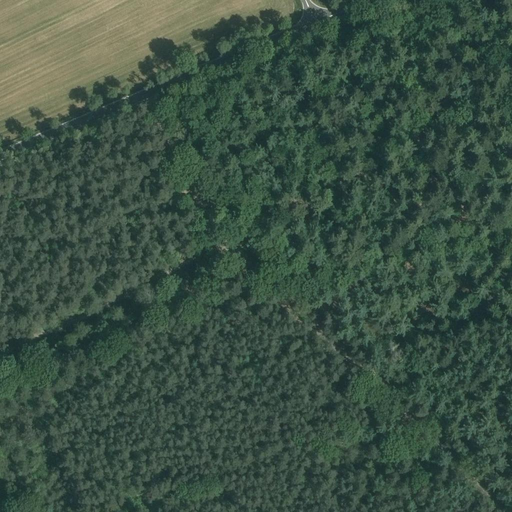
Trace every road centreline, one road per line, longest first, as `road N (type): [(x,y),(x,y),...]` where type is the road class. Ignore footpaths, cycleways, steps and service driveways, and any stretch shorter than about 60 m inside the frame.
road 1 (track): [(508,511),(222,239)]
road 2 (unclassified): [(0,156),(315,21)]
road 3 (track): [(222,239),(0,352)]
road 4 (track): [(143,95),(222,239)]
